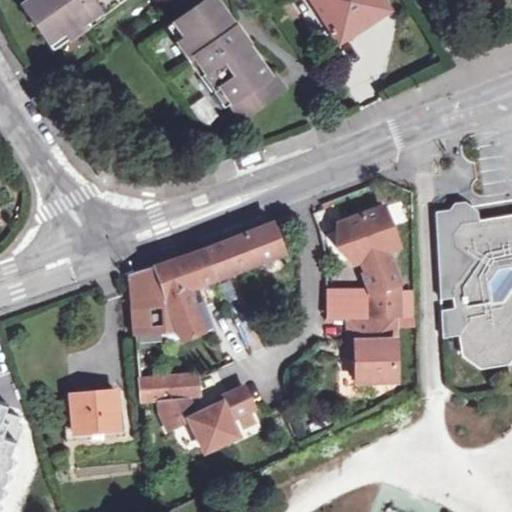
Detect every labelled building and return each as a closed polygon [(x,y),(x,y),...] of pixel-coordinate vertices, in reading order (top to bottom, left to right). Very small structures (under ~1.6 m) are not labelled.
[(33,0),(24,7),(51,44),(64,34),(68,42),(87,29),(85,24),(99,15),(101,18),(119,6),(115,0),(33,0)] [(383,11),(376,0),(312,0),(338,40),(383,11)] [(241,51),(227,31),(207,1),(170,27),(180,43),(172,48),(183,65),(187,62),(199,79),(194,81),(207,99),(214,94),(236,125),(279,95),(268,78),(261,81),(241,51)] [(237,33),(227,31),(241,51),(242,41),(237,33)] [(453,208),(437,210),(439,331),(455,329),(458,350),(476,363),(506,360),(511,352),(511,212),(479,218),(478,209),(465,201),(454,203),(453,208)] [(364,274),(373,295),(402,284),(388,252),(398,248),(384,209),(345,224),(360,263),(364,261),(368,272),(364,274)] [(203,252),(155,267),(183,341),(213,328),(205,307),(197,310),(190,291),(284,254),(273,224),(203,252)] [(183,341),(155,267),(134,273),(134,292),(136,329),(139,358),(167,354),(167,346),(183,341)] [(402,284),(373,295),(373,320),(396,319),(402,319),(402,284)] [(373,320),(350,320),(350,343),(357,343),(357,384),(397,383),(396,319),(373,320)] [(141,382),(143,403),(160,402),(189,398),(199,397),(198,377),(141,382)] [(189,398),(160,402),(161,414),(169,431),(190,421),(202,446),(213,450),(239,438),(232,421),(255,410),(245,389),(224,398),(222,404),(223,405),(197,417),(189,398)] [(118,430),(117,392),(71,395),(74,433),(118,430)] [(0,510),(0,508),(0,498),(5,495),(3,486),(11,480),(7,471),(15,466),(12,456),(16,443),(20,444),(25,429),(20,428),(22,421),(6,416),(8,407),(0,403),(0,510)]
